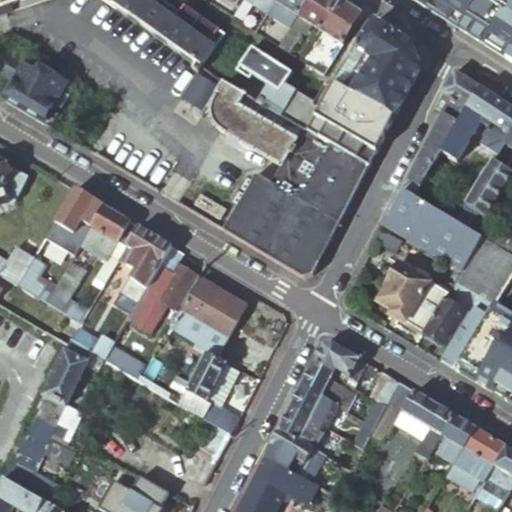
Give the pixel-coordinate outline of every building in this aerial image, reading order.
[(0,0),(0,9),(9,6),(26,0),(0,0)] [(104,0),(197,66),(201,69),(223,85),(289,123),(303,101),(273,82),(265,93),(210,54),(226,31),(176,0),(104,0)] [(244,0),(267,15),(269,11),(274,3),(276,0),(244,0)] [(308,0),(276,0),(274,3),(288,12),(297,18),(308,0)] [(336,0),(308,0),(297,18),(311,27),(319,32),(338,1),(336,0)] [(511,0),(411,0),(511,64),(511,0)] [(362,17),(338,1),(319,32),(342,47),(362,17)] [(274,3),(269,11),(283,20),(288,12),(274,3)] [(9,6),(0,9),(0,17),(11,13),(9,6)] [(311,27),(297,18),(295,22),(302,27),(299,32),(301,34),(305,36),(311,27)] [(295,22),(279,48),(289,55),(301,34),(299,32),(302,27),(295,22)] [(414,50),(374,24),(335,86),(395,119),(420,70),(414,50)] [(342,47),(319,32),(316,37),(326,43),(339,52),(342,47)] [(339,52),(326,43),(311,68),(324,77),(339,52)] [(4,102),(43,125),(45,122),(46,123),(52,122),(56,115),(54,111),(52,110),(66,86),(40,70),(36,75),(12,61),(2,77),(14,85),(12,88),(10,87),(9,89),(11,90),(4,102)] [(458,126),(479,91),(454,75),(434,113),(442,117),(458,126)] [(330,147),(305,133),(289,123),(223,85),(217,95),(219,96),(214,105),(213,107),(212,110),(211,113),(211,116),(211,118),(212,121),(214,125),(216,128),(218,131),(221,132),(282,168),(294,148),(313,160),(316,156),(323,161),(330,147)] [(505,145),(511,133),(511,111),(479,91),(458,126),(441,155),(457,165),(482,126),(491,131),(481,146),(498,157),(505,145)] [(442,117),(403,192),(414,199),(420,190),(421,187),(435,165),(441,155),(458,126),(442,117)] [(369,169),(330,147),(323,161),(316,156),(313,160),(294,148),(282,168),(287,171),(280,184),(274,181),(271,185),(256,177),(223,233),(304,281),(312,278),(369,169)] [(420,190),(414,199),(455,224),(492,165),(479,157),(446,209),(437,204),(438,201),(420,190)] [(494,163),(492,165),(455,224),(468,231),(478,215),(485,219),(511,175),(494,163)] [(448,174),(435,165),(421,187),(435,195),(448,174)] [(287,171),(282,168),(274,181),(280,184),(287,171)] [(0,209),(6,207),(14,204),(26,178),(10,169),(7,174),(0,170),(0,209)] [(74,191),(54,224),(72,236),(69,242),(79,248),(103,208),(74,191)] [(414,199),(403,192),(384,228),(461,275),(482,240),(475,236),(468,231),(455,224),(414,199)] [(92,285),(93,286),(101,290),(117,262),(137,229),(103,208),(79,248),(106,264),(103,268),(102,268),(92,285)] [(54,224),(51,231),(69,242),(72,236),(54,224)] [(482,225),(475,236),(482,240),(494,248),(501,236),(482,225)] [(159,270),(172,250),(137,229),(117,262),(135,273),(121,295),(132,301),(128,308),(133,312),(159,270)] [(401,243),(382,233),(376,244),(395,254),(401,243)] [(511,242),(501,236),(494,248),(506,254),(511,245),(511,242)] [(453,371),(511,277),(511,258),(506,254),(494,248),(482,240),(461,275),(448,295),(424,335),(444,348),(448,350),(446,355),(440,363),(453,371)] [(15,249),(6,264),(0,274),(0,277),(17,288),(33,261),(34,260),(15,249)] [(177,267),(184,257),(172,250),(159,270),(163,273),(131,324),(149,335),(167,308),(177,315),(198,280),(177,267)] [(33,261),(17,288),(45,305),(55,288),(46,283),(43,288),(35,283),(39,278),(45,268),(33,261)] [(45,305),(68,319),(80,326),(87,313),(68,302),(85,274),(70,264),(55,288),(45,305)] [(401,315),(398,319),(424,335),(448,295),(398,266),(386,285),(388,286),(379,302),(401,315)] [(133,312),(127,322),(131,324),(163,273),(159,270),(133,312)] [(511,277),(453,371),(511,406),(511,277)] [(46,283),(39,278),(35,283),(43,288),(46,283)] [(247,308),(202,280),(171,329),(217,357),(247,308)] [(101,290),(93,286),(89,292),(97,298),(101,290)] [(80,326),(68,319),(55,340),(67,348),(70,342),(78,330),(80,326)] [(84,333),(78,330),(70,342),(77,345),(84,333)] [(99,342),(84,333),(77,345),(92,355),(103,362),(112,348),(113,345),(101,338),(99,342)] [(77,345),(70,342),(67,348),(38,408),(39,409),(3,481),(26,494),(48,447),(61,420),(87,366),(92,355),(77,345)] [(322,346),(313,365),(347,387),(353,390),(366,365),(331,344),(322,346)] [(112,348),(103,362),(136,382),(145,368),(112,348)] [(206,354),(178,407),(209,426),(230,438),(239,421),(212,405),(211,408),(206,405),(227,366),(206,354)] [(103,362),(92,355),(87,366),(98,372),(103,362)] [(347,387),(313,365),(301,387),(334,407),(345,413),(354,395),(345,391),(347,387)] [(375,403),(385,409),(399,385),(383,375),(369,399),(375,403)] [(399,385),(385,409),(380,419),(376,426),(374,430),(371,435),(368,441),(377,447),(383,436),(387,439),(394,426),(401,414),(413,394),(399,385)] [(334,407),(301,387),(290,409),(325,430),(334,413),(331,411),(334,407)] [(430,433),(423,444),(420,450),(430,455),(435,447),(454,419),(413,394),(401,414),(430,433)] [(385,409),(375,403),(369,413),(380,419),(385,409)] [(325,430),(290,409),(277,433),(312,452),(325,430)] [(369,413),(366,419),(376,426),(380,419),(369,413)] [(394,426),(423,444),(430,433),(401,414),(394,426)] [(366,419),(363,424),(374,430),(376,426),(366,419)] [(453,467),(476,432),(454,419),(435,447),(441,450),(430,468),(447,478),(453,467)] [(374,430),(363,424),(361,428),(371,435),(374,430)] [(489,476),(505,449),(476,432),(453,467),(447,478),(473,494),(485,474),(489,476)] [(265,459),(307,484),(322,458),(312,452),(277,433),(270,446),(271,447),(265,459)] [(357,450),(362,452),(368,441),(358,436),(353,446),(357,450)] [(510,495),(511,491),(511,453),(505,449),(489,476),(486,481),(485,482),(509,496),(510,495)] [(362,452),(357,450),(354,456),(359,459),(362,452)] [(345,457),(340,468),(351,474),(357,463),(345,457)] [(307,484),(262,461),(235,511),(276,511),(281,504),(294,500),(307,507),(317,490),(307,484)] [(473,494),(468,502),(472,504),(474,501),(480,491),(485,482),(486,481),(489,476),(485,474),(473,494)] [(447,478),(442,486),(468,502),(473,494),(447,478)] [(100,511),(163,511),(161,511),(169,497),(141,480),(132,495),(115,485),(100,511)] [(26,494),(3,481),(0,487),(0,511),(9,511),(13,507),(21,511),(38,511),(42,504),(26,494)] [(340,482),(330,498),(337,502),(346,485),(340,482)] [(509,496),(485,482),(480,491),(474,501),(492,511),(498,511),(504,504),(509,496)]
